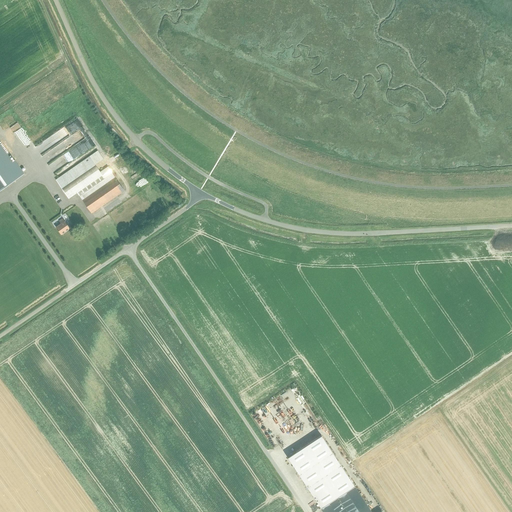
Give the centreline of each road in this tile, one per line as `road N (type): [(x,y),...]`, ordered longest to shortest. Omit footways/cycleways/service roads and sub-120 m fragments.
road 1 (unclassified): [(307,511),(127,248)]
road 2 (unclassified): [(511,225),(315,231),(264,220),(200,191)]
road 3 (unclassified): [(200,191),(113,113),(55,0)]
road 4 (unclassified): [(0,336),(127,248)]
